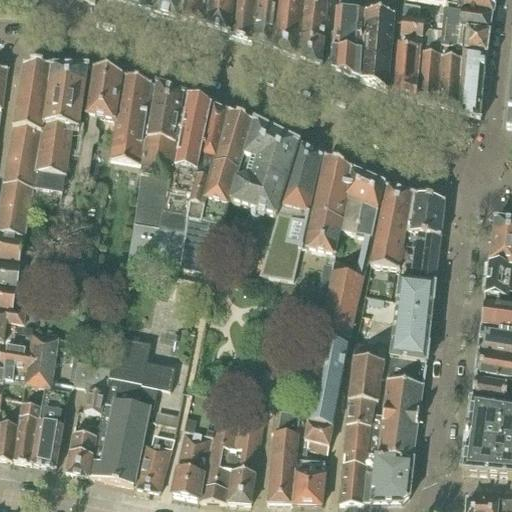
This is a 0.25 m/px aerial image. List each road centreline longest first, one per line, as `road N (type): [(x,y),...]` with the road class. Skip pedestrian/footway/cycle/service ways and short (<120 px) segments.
road 1 (residential): [(479,174),(167,56),(95,38),(0,30)]
road 2 (residential): [(433,488),(465,227),(475,205)]
road 3 (residential): [(510,0),(492,139)]
